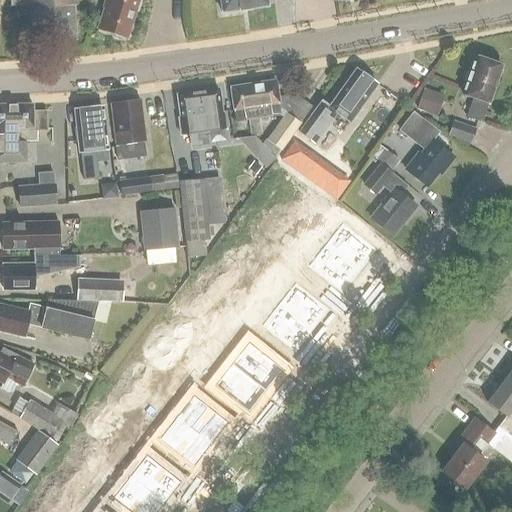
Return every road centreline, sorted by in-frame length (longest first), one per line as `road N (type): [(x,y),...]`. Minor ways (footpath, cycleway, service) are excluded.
road 1 (tertiary): [(511,12),(0,87)]
road 2 (residential): [(238,511),(511,153)]
road 3 (residential): [(339,511),(511,290)]
